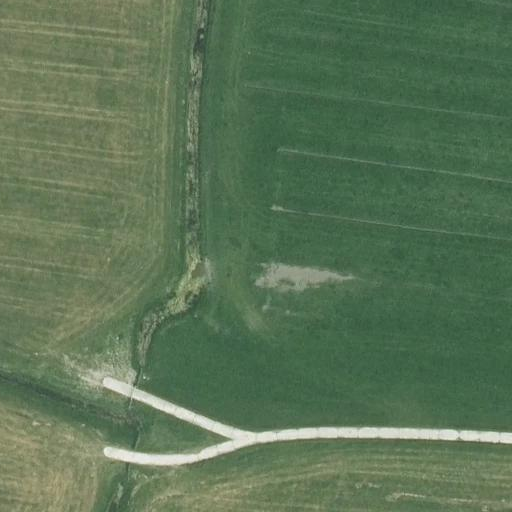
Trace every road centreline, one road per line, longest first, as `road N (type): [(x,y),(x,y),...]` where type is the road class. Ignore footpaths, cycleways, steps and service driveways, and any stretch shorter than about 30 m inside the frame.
road 1 (track): [(106,451),(162,461),(286,435),(511,438)]
road 2 (track): [(103,382),(247,439)]
